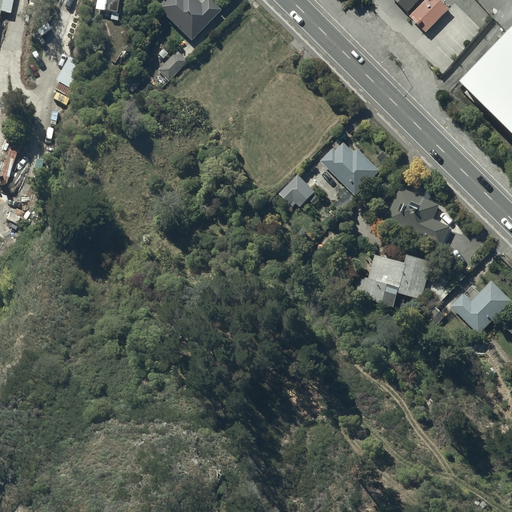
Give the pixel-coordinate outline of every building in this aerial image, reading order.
[(0,0),(0,53),(1,53),(4,39),(2,38),(2,36),(0,35),(0,17),(1,14),(10,15),(13,0),(0,0)] [(117,17),(119,0),(97,0),(95,12),(108,14),(107,21),(114,22),(115,17),(117,17)] [(166,0),(157,10),(191,43),(181,53),(188,60),(201,46),(195,40),(221,13),(208,1),(202,7),(194,0),(166,0)] [(393,0),(408,14),(421,0),(393,0)] [(436,0),(431,0),(411,22),(427,39),(451,15),(436,0)] [(511,46),(467,92),(511,136),(511,46)] [(187,64),(177,53),(158,72),(164,78),(159,83),(163,88),(187,64)] [(85,66),(68,56),(54,80),(56,79),(71,89),(85,66)] [(71,89),(56,79),(52,88),(55,89),(51,97),(64,102),(71,89)] [(65,107),(57,103),(50,124),(58,126),(65,107)] [(17,142),(9,140),(0,165),(0,180),(3,181),(8,169),(9,169),(11,163),(10,163),(17,142)] [(337,153),(334,150),(321,164),(356,199),(381,174),(358,151),(355,154),(345,144),(337,153)] [(316,193),(299,177),(280,196),(291,207),(295,203),(301,208),(316,193)] [(440,207),(400,190),(386,222),(420,236),(418,240),(441,250),(451,228),(434,221),(440,207)] [(369,281),(357,277),(351,298),(394,311),(399,297),(423,304),(435,267),(408,259),(406,266),(376,257),(369,281)] [(473,304),(464,296),(451,309),(480,337),(511,303),(511,301),(492,283),(473,304)] [(313,407),(303,405),(302,411),(311,414),(313,407)]
